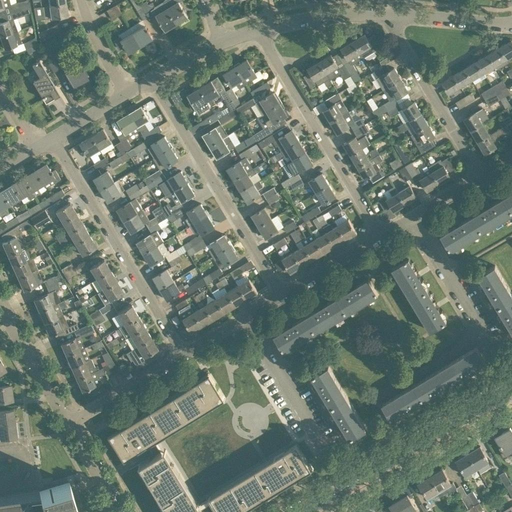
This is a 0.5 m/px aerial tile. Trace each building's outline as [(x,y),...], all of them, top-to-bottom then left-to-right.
[(0,0),(0,9),(4,8),(11,7),(10,5),(9,0),(0,0)] [(137,0),(130,0),(143,20),(148,17),(146,14),(140,5),(137,0)] [(164,0),(163,2),(177,24),(188,17),(179,2),(182,0),(164,0)] [(11,7),(12,13),(30,8),(29,2),(24,3),(24,1),(16,3),(10,5),(11,7)] [(166,31),(177,24),(163,2),(155,7),(152,3),(148,5),(146,1),(140,5),(146,14),(151,11),(155,17),(157,15),(166,31)] [(65,5),(42,8),(44,19),(51,18),(51,19),(67,16),(65,5)] [(122,15),(116,6),(107,11),(112,20),(122,15)] [(31,13),(30,8),(12,13),(14,18),(31,13)] [(0,37),(17,31),(13,19),(7,21),(0,22),(0,37)] [(133,33),(141,46),(153,38),(145,26),(142,21),(130,28),(133,33)] [(62,31),(59,24),(44,31),(48,38),(62,31)] [(17,31),(0,37),(0,38),(4,50),(21,44),(17,31)] [(129,53),(141,46),(133,33),(122,40),(121,38),(115,41),(120,50),(125,46),(129,53)] [(363,59),(381,48),(374,35),(367,38),(365,34),(353,42),(360,54),(363,59)] [(36,38),(23,44),(26,50),(26,49),(33,46),(37,44),(36,38)] [(500,48),(509,63),(511,61),(511,42),(511,41),(500,48)] [(363,59),(360,54),(353,42),(341,49),(349,62),(345,66),(351,76),(357,72),(353,65),(363,59)] [(36,51),(33,46),(26,49),(29,54),(36,51)] [(509,63),(500,48),(488,55),(496,67),(497,70),(509,63)] [(319,62),(327,74),(330,80),(341,74),(344,80),(351,76),(345,66),(340,69),(331,55),(319,62)] [(496,67),(488,55),(477,62),(484,74),(496,67)] [(379,62),(382,67),(390,62),(388,57),(379,62)] [(53,73),(59,69),(53,58),(47,62),(53,73)] [(247,59),(235,66),(243,79),(246,84),(257,77),(255,73),(247,59)] [(45,103),(59,95),(39,60),(32,65),(39,78),(33,82),(45,103)] [(319,62),(307,69),(310,73),(304,77),(311,88),(317,84),(318,86),(324,82),(327,87),(332,84),(330,80),(327,74),(319,62)] [(484,74),(477,62),(465,69),(472,81),(484,74)] [(383,91),(389,87),(401,80),(394,68),(390,71),(386,64),(375,71),(379,77),(376,79),(383,91)] [(79,65),(62,74),(66,82),(70,80),(73,86),(87,79),(79,65)] [(231,86),(243,79),(235,66),(224,73),(231,86)] [(465,69),(454,76),(461,87),(472,81),(465,69)] [(461,87),(454,76),(442,83),(449,94),(461,87)] [(401,80),(389,87),(383,91),(390,101),(372,111),(376,118),(387,111),(398,105),(395,99),(396,98),(396,99),(408,92),(401,80)] [(211,81),(199,88),(211,107),(223,99),(230,112),(236,108),(226,92),(221,95),(220,93),(219,94),(211,81)] [(496,94),(506,88),(503,81),(492,88),(496,94)] [(268,82),(251,92),(254,97),(258,94),(271,87),(268,82)] [(192,110),(196,108),(200,113),(211,107),(199,88),(188,95),(192,101),(188,103),(192,110)] [(226,92),(236,108),(241,105),(231,88),(226,92)] [(482,94),(485,100),(496,94),(492,88),(482,94)] [(511,107),(505,97),(510,94),(506,88),(496,94),(505,110),(511,107)] [(273,92),(255,103),(256,104),(262,115),(281,104),(273,92)] [(330,122),(348,111),(341,99),(340,95),(338,93),(335,95),(324,101),(328,107),(323,110),(330,122)] [(474,100),(471,94),(466,97),(470,103),(474,100)] [(489,106),(496,102),(502,112),(505,110),(496,94),(485,100),(489,106)] [(362,96),(355,100),(357,104),(364,100),(362,96)] [(460,109),(470,103),(466,97),(456,103),(460,109)] [(252,99),(241,105),(236,108),(239,114),(250,107),(251,107),(256,104),(255,103),(252,99)] [(369,106),(366,102),(360,105),(363,110),(369,106)] [(409,121),(421,114),(414,102),(402,109),(409,121)] [(262,115),(269,126),(274,123),(288,115),(281,104),(262,115)] [(391,118),(402,111),(398,105),(387,111),(391,118)] [(162,131),(158,125),(154,128),(141,106),(130,113),(140,130),(143,135),(142,135),(146,141),(162,131)] [(239,114),(236,108),(230,112),(225,115),(218,119),(221,124),(222,125),(239,114)] [(214,112),(215,114),(218,119),(225,115),(223,111),(220,113),(218,109),(214,112)] [(464,119),(471,131),(483,124),(488,121),(481,109),(464,119)] [(349,112),(348,111),(330,122),(338,134),(350,127),(343,115),(349,112)] [(133,149),(132,148),(127,139),(140,130),(130,113),(118,120),(125,132),(118,136),(121,141),(128,152),(133,149)] [(199,130),(218,119),(215,114),(203,121),(196,125),(199,130)] [(409,121),(416,132),(428,125),(421,114),(409,121)] [(506,125),(511,121),(511,120),(509,116),(503,120),(506,125)] [(361,118),(350,125),(354,131),(365,124),(361,118)] [(501,144),(498,140),(501,138),(503,139),(503,137),(505,135),(508,136),(508,134),(511,132),(511,134),(511,121),(506,125),(490,135),(478,142),(485,154),(497,146),(501,144)] [(354,131),(358,138),(369,131),(368,130),(365,124),(354,131)] [(407,129),(404,124),(398,127),(401,132),(407,129)] [(483,124),(471,131),(478,142),(490,135),(483,124)] [(423,152),(435,146),(431,139),(435,137),(428,125),(416,132),(411,135),(418,147),(420,146),(423,152)] [(269,126),(263,129),(252,136),(253,136),(252,136),(255,141),(257,140),(272,131),(269,126)] [(210,146),(223,139),(216,127),(203,134),(210,146)] [(92,136),(100,149),(111,142),(103,129),(92,136)] [(292,129),(279,138),(282,143),(277,146),(281,152),(299,141),(292,129)] [(277,139),(273,134),(259,143),(258,143),(262,148),(273,141),(277,139)] [(230,150),(235,147),(235,146),(229,135),(228,136),(228,135),(223,139),(210,146),(217,157),(230,150)] [(88,156),(100,149),(92,136),(80,143),(88,156)] [(154,158),(172,148),(165,136),(152,144),(153,146),(148,149),(154,158)] [(245,140),(241,143),(235,146),(235,147),(238,152),(255,141),(252,136),(245,140)] [(350,156),(363,148),(370,144),(365,136),(358,140),(356,136),(343,144),(350,156)] [(115,145),(119,152),(122,155),(126,152),(128,152),(121,141),(115,145)] [(275,156),(278,160),(282,158),(286,165),(306,153),(299,141),(281,152),(275,156)] [(132,148),(133,149),(128,152),(126,152),(129,157),(136,154),(147,147),(144,142),(132,148)] [(239,154),(242,160),(246,158),(259,150),(256,144),(239,154)] [(153,159),(160,170),(178,159),(172,148),(154,158),(153,159)] [(357,167),(370,160),(363,148),(350,156),(357,167)] [(376,148),(369,152),(373,158),(379,154),(376,148)] [(298,173),(299,172),(313,164),(306,153),(286,165),(293,176),(281,183),(284,188),(290,185),(301,178),(298,173)] [(407,154),(406,155),(402,157),(405,163),(410,160),(411,160),(407,154)] [(113,169),(123,163),(119,157),(118,157),(109,163),(113,169)] [(97,170),(108,163),(105,158),(94,165),(97,170)] [(384,176),(381,170),(380,170),(373,158),(370,160),(357,167),(365,179),(370,176),(373,182),(384,176)] [(398,158),(391,163),(395,168),(401,163),(398,158)] [(430,169),(431,172),(439,184),(451,177),(448,173),(455,169),(448,158),(441,162),(440,160),(428,167),(430,169)] [(234,180),(246,172),(240,161),(227,168),(234,180)] [(412,163),(406,166),(412,177),(418,174),(416,170),(412,163)] [(54,170),(51,172),(46,164),(35,171),(45,188),(60,179),(54,170)] [(253,184),(250,177),(261,170),(258,166),(253,169),(246,172),(234,180),(241,191),(253,184)] [(399,170),(399,171),(405,181),(412,177),(406,166),(399,170)] [(430,169),(424,172),(427,175),(420,179),(427,191),(439,184),(431,172),(430,169)] [(163,175),(160,170),(144,179),(147,185),(163,175)] [(35,171),(24,177),(35,197),(41,194),(37,188),(43,185),(45,188),(35,171)] [(114,182),(107,171),(95,179),(102,190),(114,182)] [(168,179),(167,180),(163,175),(147,185),(151,190),(159,185),(166,196),(174,191),(188,182),(181,171),(168,179)] [(315,193),(329,185),(322,173),(309,181),(315,193)] [(24,177),(12,184),(20,198),(26,195),(29,200),(35,197),(24,177)] [(293,190),(304,184),(301,178),(290,185),(293,190)] [(108,201),(121,193),(120,193),(125,190),(118,180),(114,182),(102,190),(108,201)] [(259,181),(253,184),(241,191),(248,202),(260,195),(258,191),(263,187),(259,181)] [(188,182),(174,191),(181,202),(195,194),(188,182)] [(12,184),(1,191),(9,205),(20,198),(12,184)] [(129,196),(139,189),(136,184),(126,190),(129,196)] [(118,209),(125,221),(143,210),(136,199),(151,190),(147,185),(139,190),(139,189),(129,196),(132,201),(130,202),(130,201),(118,209)] [(336,196),(329,185),(315,193),(323,205),(336,196)] [(398,192),(405,204),(417,197),(410,185),(398,192)] [(277,193),(273,187),(263,194),(266,199),(277,193)] [(393,211),(405,204),(398,192),(395,187),(389,190),(389,191),(387,192),(388,193),(384,195),(385,196),(378,200),(384,211),(391,207),(393,211)] [(53,201),(64,195),(61,190),(50,196),(53,201)] [(1,191),(0,191),(0,216),(0,217),(7,213),(4,208),(9,205),(1,191)] [(266,199),(269,205),(280,198),(277,193),(266,199)] [(53,201),(50,196),(39,203),(42,208),(53,201)] [(511,211),(504,197),(472,216),(482,233),(511,214),(511,211)] [(42,208),(39,203),(27,210),(30,215),(42,208)] [(62,222),(76,214),(69,203),(56,211),(62,222)] [(164,212),(167,218),(183,208),(180,203),(177,205),(176,205),(171,207),(169,203),(161,208),(164,212)] [(190,227),(208,215),(201,204),(188,212),(191,216),(185,219),(190,227)] [(331,217),(342,210),(339,205),(328,211),(331,217)] [(257,227),(271,219),(264,207),(250,215),(257,227)] [(305,222),(321,212),(318,207),(301,216),(305,222)] [(183,208),(167,218),(170,223),(186,213),(183,208)] [(30,215),(27,210),(16,217),(19,222),(30,215)] [(50,219),(44,210),(30,219),(35,228),(50,219)] [(143,210),(125,221),(131,232),(146,224),(149,229),(167,218),(164,212),(149,221),(143,210)] [(76,214),(62,222),(69,233),(83,225),(76,214)] [(208,215),(190,227),(194,233),(199,230),(202,235),(215,226),(208,215)] [(472,216),(459,224),(441,235),(450,252),(482,233),(472,216)] [(19,222),(16,217),(4,224),(7,229),(19,222)] [(137,242),(145,254),(163,243),(162,243),(163,242),(157,231),(170,223),(167,218),(149,229),(152,234),(137,242)] [(317,218),(313,221),(319,231),(323,228),(319,221),(317,218)] [(271,219),(257,227),(264,238),(278,230),(271,219)] [(326,233),(335,247),(346,240),(337,226),(332,229),(329,225),(328,225),(324,219),(319,221),(323,228),(326,233)] [(337,226),(346,240),(357,234),(348,219),(337,226)] [(31,226),(27,220),(19,225),(22,231),(31,226)] [(294,221),(288,225),(283,227),(286,233),(297,226),(294,221)] [(83,225),(69,233),(76,244),(89,236),(83,225)] [(26,247),(21,235),(23,234),(22,231),(19,226),(1,236),(4,242),(2,243),(7,255),(21,249),(26,247)] [(300,241),(306,238),(300,228),(294,231),(300,241)] [(296,244),(300,241),(294,231),(290,234),(296,244)] [(64,236),(61,232),(54,236),(57,240),(64,236)] [(326,233),(315,239),(324,254),(335,247),(326,233)] [(203,241),(200,235),(184,245),(187,251),(203,241)] [(209,250),(213,257),(231,246),(224,235),(211,242),(214,247),(209,250)] [(64,236),(57,240),(60,245),(67,241),(64,236)] [(96,247),(89,236),(76,244),(82,255),(96,247)] [(273,244),(276,250),(287,243),(284,238),(273,244)] [(324,254),(315,239),(303,246),(312,261),(324,254)] [(44,247),(40,240),(34,243),(38,250),(44,247)] [(206,246),(203,241),(187,251),(190,256),(206,246)] [(163,243),(145,254),(152,265),(164,258),(164,257),(166,256),(169,262),(179,255),(176,250),(170,253),(169,251),(168,251),(163,243)] [(213,257),(219,268),(220,269),(238,257),(231,246),(213,257)] [(312,261),(303,246),(299,249),(293,253),(302,267),(312,261)] [(21,249),(7,255),(12,267),(26,261),(21,249)] [(290,274),(302,267),(293,253),(281,259),(290,274)] [(179,255),(169,262),(172,267),(182,261),(179,255)] [(48,265),(53,263),(49,256),(44,258),(48,265)] [(18,279),(38,270),(32,258),(26,261),(12,267),(18,279)] [(97,279),(110,271),(103,260),(89,268),(97,279)] [(392,269),(411,300),(427,291),(409,260),(392,269)] [(61,270),(64,274),(74,268),(71,264),(61,270)] [(497,307),(511,297),(511,294),(495,266),(478,275),(497,307)] [(230,273),(233,278),(243,272),(240,267),(230,273)] [(64,274),(67,280),(70,284),(76,281),(73,277),(78,274),(74,268),(64,274)] [(203,278),(207,283),(223,273),(220,269),(219,268),(203,278)] [(37,285),(43,282),(37,270),(38,270),(18,279),(23,291),(37,285)] [(161,289),(174,281),(167,270),(154,278),(161,289)] [(110,271),(97,279),(103,290),(117,282),(110,271)] [(219,279),(220,281),(224,288),(229,285),(224,276),(219,279)] [(54,277),(44,281),(46,287),(57,283),(54,277)] [(188,294),(207,283),(203,278),(189,286),(185,289),(188,294)] [(238,286),(246,300),(257,293),(249,279),(238,286)] [(337,298),(347,314),(378,295),(368,279),(337,298)] [(180,292),(185,289),(182,284),(177,287),(174,281),(161,289),(168,301),(181,293),(180,292)] [(216,284),(220,290),(224,288),(220,281),(216,284)] [(123,293),(117,282),(103,290),(110,301),(123,293)] [(33,299),(38,312),(64,301),(60,302),(55,290),(60,288),(57,283),(46,287),(49,293),(33,299)] [(236,306),(246,300),(238,286),(228,293),(236,306)] [(446,322),(427,291),(411,300),(430,332),(446,322)] [(198,295),(202,301),(207,298),(203,292),(198,295)] [(224,313),(236,306),(228,293),(216,300),(224,313)] [(193,297),(200,310),(194,313),(202,326),(213,320),(205,307),(202,301),(198,295),(193,297)] [(511,297),(497,307),(508,324),(511,330),(511,297)] [(347,314),(337,298),(306,317),(315,333),(347,314)] [(176,306),(179,310),(184,308),(189,317),(184,320),(191,333),(202,326),(194,313),(186,300),(176,306)] [(224,313),(216,300),(205,307),(213,320),(224,313)] [(67,306),(64,301),(38,312),(44,323),(63,315),(60,309),(67,306)] [(124,325),(138,317),(131,305),(117,314),(124,325)] [(102,314),(99,309),(89,315),(91,320),(102,314)] [(102,314),(91,320),(95,326),(105,320),(102,314)] [(63,315),(44,323),(49,335),(54,333),(56,332),(58,337),(73,331),(79,329),(76,323),(68,327),(63,315)] [(138,317),(124,325),(127,331),(122,334),(105,344),(109,349),(119,343),(125,339),(131,336),(145,328),(138,317)] [(315,333),(306,317),(275,335),(285,352),(288,349),(315,333)] [(79,329),(73,331),(76,337),(79,336),(90,331),(88,325),(84,327),(79,329)] [(145,328),(131,336),(137,347),(151,338),(145,328)] [(66,356),(79,350),(74,338),(60,344),(66,356)] [(157,350),(151,338),(137,347),(131,350),(126,354),(130,362),(132,360),(134,364),(143,358),(147,364),(156,358),(152,353),(157,350)] [(103,347),(100,341),(91,346),(94,351),(103,347)] [(454,382),(486,363),(476,347),(445,366),(454,382)] [(79,350),(66,356),(71,368),(85,361),(79,350)] [(240,360),(250,376),(260,370),(249,354),(240,360)] [(113,375),(119,372),(110,358),(106,360),(104,361),(105,361),(107,366),(108,365),(113,375)] [(85,361),(71,368),(76,379),(99,369),(97,366),(94,367),(91,359),(85,361)] [(229,361),(225,363),(234,380),(239,377),(229,361)] [(95,385),(93,379),(105,374),(108,378),(113,375),(108,365),(107,366),(102,368),(99,369),(76,379),(82,391),(95,385)] [(313,376),(331,407),(347,397),(329,366),(313,376)] [(413,385),(423,402),(454,382),(445,366),(413,385)] [(192,385),(178,393),(178,394),(179,396),(175,399),(170,402),(168,400),(154,408),(155,411),(150,414),(146,417),(144,414),(144,415),(130,423),(131,426),(127,428),(125,426),(110,435),(125,461),(138,453),(136,449),(223,396),(210,374),(197,382),(199,385),(194,387),(192,385)] [(392,421),(423,402),(413,385),(382,404),(392,421)] [(0,402),(11,401),(10,386),(0,387),(0,402)] [(331,407),(339,420),(350,438),(366,429),(347,397),(331,407)] [(0,411),(0,425),(15,424),(13,410),(0,411)] [(15,424),(0,425),(0,440),(17,438),(15,424)] [(511,431),(510,428),(495,437),(500,445),(499,446),(501,449),(501,448),(505,454),(511,451),(511,431)] [(205,444),(195,449),(202,461),(212,456),(205,444)] [(295,476),(297,479),(312,469),(302,453),(297,444),(284,452),(286,455),(211,501),(217,511),(242,511),(243,511),(244,511),(242,509),(247,506),(252,503),(254,505),(267,497),(268,496),(266,494),(271,491),(276,488),(278,490),(292,481),(291,479),(295,476)] [(480,446),(468,453),(477,469),(489,462),(480,446)] [(146,469),(144,470),(148,478),(151,476),(154,481),(151,482),(160,497),(162,495),(165,500),(168,505),(166,507),(169,511),(199,511),(162,452),(143,463),(146,469)] [(465,476),(477,469),(468,453),(455,461),(465,476)] [(442,469),(430,476),(440,492),(442,496),(448,492),(449,494),(457,489),(453,482),(451,484),(442,469)] [(499,475),(505,487),(511,483),(504,472),(499,475)] [(428,499),(440,492),(430,476),(418,483),(428,499)] [(31,511),(32,511),(39,511),(38,501),(42,500),(45,511),(77,511),(69,483),(39,492),(0,497),(0,511),(31,511)] [(474,506),(479,503),(472,491),(467,494),(474,506)] [(467,494),(461,498),(468,510),(469,509),(474,506),(467,494)] [(412,511),(415,509),(407,495),(390,505),(393,511),(412,511)] [(478,511),(479,511),(483,509),(479,503),(474,506),(469,509),(471,511),(478,511)]
